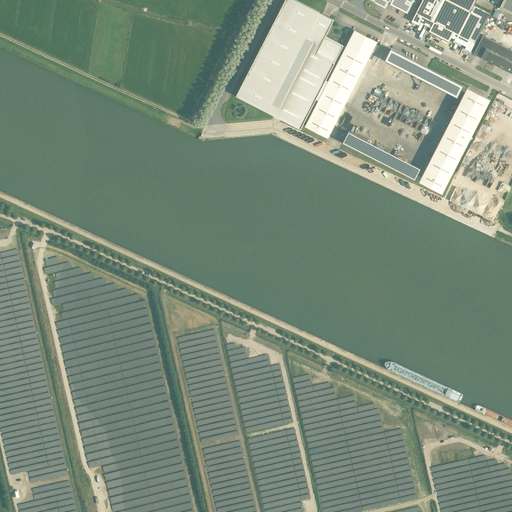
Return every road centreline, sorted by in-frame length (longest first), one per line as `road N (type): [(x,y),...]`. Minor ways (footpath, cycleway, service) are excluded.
road 1 (unclassified): [(511,443),(79,243),(0,215)]
road 2 (unclassified): [(511,235),(274,124),(212,129)]
road 3 (track): [(203,127),(0,34)]
road 4 (unclassified): [(511,91),(353,10)]
road 5 (unclassified): [(272,0),(212,129)]
